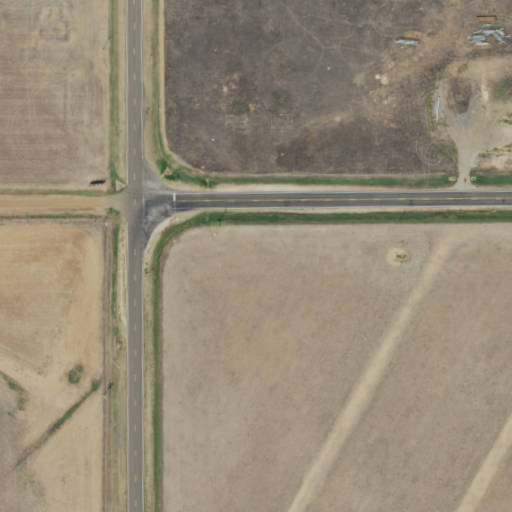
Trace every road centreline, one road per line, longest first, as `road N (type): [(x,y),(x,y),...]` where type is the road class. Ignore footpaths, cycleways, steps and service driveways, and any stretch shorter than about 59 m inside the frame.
road 1 (secondary): [(132,209),(511,205)]
road 2 (primary): [(133,511),(132,209)]
road 3 (primary): [(132,209),(130,0)]
road 4 (residential): [(0,213),(132,209)]
